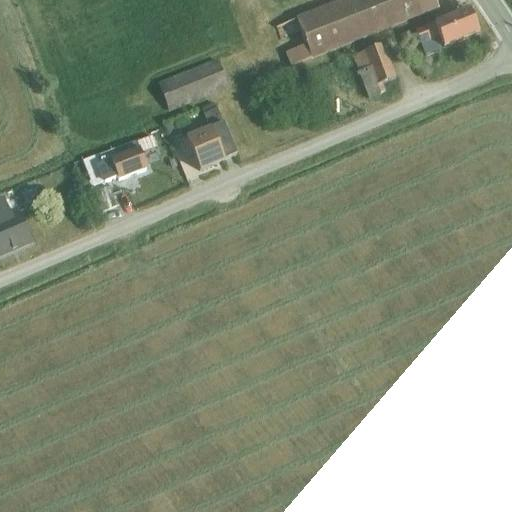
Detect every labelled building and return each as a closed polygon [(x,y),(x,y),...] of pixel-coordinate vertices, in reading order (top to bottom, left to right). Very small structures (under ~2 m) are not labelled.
[(290,69),(438,10),(433,0),(347,0),(275,29),(290,69)] [(478,35),(469,10),(416,31),(425,56),(478,35)] [(411,33),(400,37),(406,51),(416,47),(411,33)] [(395,80),(382,46),(352,58),(354,61),(349,63),(352,72),(343,75),(345,79),(358,74),(369,101),(380,96),(380,95),(384,93),(381,86),(395,80)] [(219,60),(156,86),(166,110),(171,108),(229,84),(219,60)] [(193,145),(204,168),(240,152),(230,129),(193,145)] [(133,138),(96,155),(106,178),(143,161),(133,138)] [(111,206),(100,191),(85,202),(96,217),(111,206)] [(0,256),(32,239),(6,193),(0,196),(0,256)]
